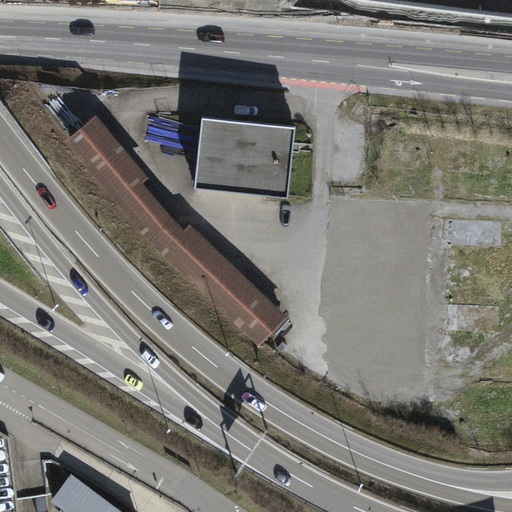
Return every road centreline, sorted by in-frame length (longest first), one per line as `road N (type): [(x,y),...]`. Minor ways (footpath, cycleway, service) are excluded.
road 1 (primary): [(396,469),(285,414),(173,331),(0,139)]
road 2 (primary): [(0,37),(511,79)]
road 3 (motorway): [(0,185),(132,341),(251,451)]
road 4 (motorway): [(0,291),(251,451)]
road 5 (unclassified): [(213,511),(0,383)]
road 6 (motorway): [(251,451),(364,511)]
road 7 (motorway): [(511,504),(396,469)]
